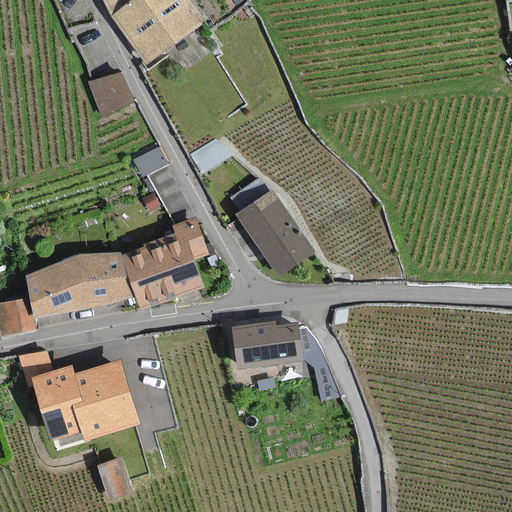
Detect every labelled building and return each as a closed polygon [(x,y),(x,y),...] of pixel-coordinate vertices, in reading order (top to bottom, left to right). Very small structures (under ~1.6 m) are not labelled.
[(104,0),(111,15),(129,0),(104,0)] [(200,22),(183,0),(129,0),(111,15),(148,62),(200,22)] [(132,101),(121,73),(92,85),(103,112),(132,101)] [(166,163),(159,148),(135,160),(143,175),(166,163)] [(237,215),(279,275),(313,251),(272,192),(268,194),(259,180),(234,198),(243,211),(237,215)] [(159,204),(153,194),(145,199),(151,208),(159,204)] [(126,255),(142,305),(201,286),(192,258),(207,254),(196,220),(182,225),(186,235),(126,255)] [(131,296),(118,254),(80,257),(29,277),(38,313),(131,296)] [(3,304),(8,331),(33,327),(28,300),(3,304)] [(236,327),(241,367),(299,360),(294,325),(274,327),(274,322),(236,327)] [(37,383),(53,437),(58,436),(62,446),(138,423),(120,364),(74,378),(72,368),(54,373),(47,349),(23,357),(31,385),(37,383)] [(131,489),(120,459),(100,466),(111,496),(131,489)]
